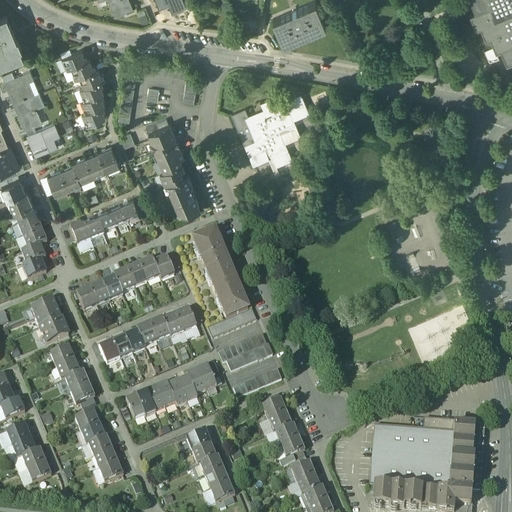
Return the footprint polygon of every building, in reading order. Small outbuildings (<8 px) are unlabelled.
[(98,0),(108,0),(115,17),(134,9),(129,0),(98,0)] [(183,0),(155,0),(159,9),(166,6),(166,4),(173,1),(177,11),(186,7),(183,0)] [(469,0),(474,12),(475,11),(475,12),(488,7),(488,6),(485,0),(469,0)] [(511,0),(485,0),(488,6),(488,7),(475,12),(475,11),(474,12),(469,14),(475,29),(480,27),(485,40),(490,38),(493,46),(495,51),(500,49),(511,44),(511,0)] [(315,1),(273,19),(283,43),(325,25),(315,1)] [(17,41),(7,15),(0,18),(0,66),(24,56),(20,48),(22,48),(18,40),(17,41)] [(511,44),(500,49),(506,64),(511,61),(511,44)] [(498,58),(495,51),(493,46),(484,50),(489,62),(498,58)] [(81,49),(62,57),(67,69),(71,67),(90,59),(88,59),(86,56),(85,57),(81,49)] [(90,59),(71,67),(75,78),(79,76),(98,68),(96,68),(95,66),(93,66),(90,59)] [(98,68),(79,76),(84,87),(105,78),(104,75),(102,76),(98,68)] [(14,77),(4,82),(13,104),(39,93),(35,95),(34,94),(31,95),(26,83),(34,80),(30,71),(14,77)] [(12,72),(2,77),(4,82),(14,77),(12,72)] [(473,84),(476,75),(468,73),(466,82),(473,84)] [(84,87),(80,89),(85,100),(104,91),(101,84),(102,83),(101,80),(105,78),(84,87)] [(85,100),(81,101),(85,112),(105,104),(101,96),(104,95),(102,93),(104,92),(104,91),(85,100)] [(39,93),(13,104),(25,131),(27,130),(34,127),(42,124),(36,109),(44,105),(39,93)] [(300,94),(277,103),(274,96),(260,102),(263,109),(248,116),(245,109),(232,115),(244,145),(253,166),(269,159),(275,174),(279,173),(276,166),(292,160),(285,143),(300,137),(293,120),(309,113),(300,94)] [(85,112),(82,114),(87,125),(106,117),(102,109),(104,108),(103,105),(105,104),(85,112)] [(166,119),(156,123),(158,128),(168,124),(166,119)] [(72,126),(69,120),(63,122),(66,128),(72,126)] [(155,123),(146,127),(148,133),(158,129),(155,123)] [(158,129),(148,133),(155,149),(176,140),(174,137),(175,136),(170,123),(168,124),(158,128),(158,129)] [(36,131),(28,135),(35,149),(33,150),(36,156),(55,148),(50,137),(58,134),(54,124),(36,131)] [(131,134),(120,138),(123,143),(133,139),(131,134)] [(133,139),(123,143),(125,149),(135,145),(133,139)] [(155,149),(154,150),(158,161),(159,161),(182,151),(177,140),(155,149)] [(0,150),(0,175),(19,168),(10,147),(0,150)] [(119,166),(111,147),(98,153),(106,171),(119,166)] [(182,151),(159,161),(164,172),(183,164),(180,158),(183,154),(182,151)] [(98,153),(85,158),(93,177),(106,171),(98,153)] [(85,158),(72,163),(73,165),(80,182),(93,177),(85,158)] [(164,172),(160,173),(164,184),(169,182),(183,176),(181,170),(184,167),(183,164),(164,172)] [(73,165),(60,171),(68,189),(81,184),(80,182),(73,165)] [(60,171),(47,176),(55,195),(68,189),(60,171)] [(183,176),(169,182),(172,189),(169,190),(178,211),(180,210),(183,217),(200,209),(198,203),(199,203),(191,186),(193,185),(188,174),(183,176)] [(20,180),(2,188),(7,201),(9,200),(26,193),(20,180)] [(26,193),(9,200),(14,213),(33,205),(27,192),(26,193)] [(96,196),(89,199),(91,205),(98,202),(96,196)] [(141,218),(133,200),(120,205),(128,224),(141,218)] [(33,205),(14,213),(19,226),(36,219),(38,218),(33,205)] [(120,205),(108,211),(115,229),(128,224),(120,205)] [(115,229),(108,211),(95,216),(95,218),(103,235),(115,229)] [(95,218),(83,223),(90,242),(103,237),(103,235),(95,218)] [(19,226),(17,226),(23,239),(41,231),(36,219),(19,226)] [(90,242),(83,223),(69,229),(77,248),(90,242)] [(41,231),(23,239),(28,252),(40,247),(47,244),(41,231)] [(225,260),(214,234),(193,243),(204,269),(225,260)] [(28,252),(22,254),(27,267),(41,261),(45,259),(40,247),(28,252)] [(408,254),(411,270),(418,268),(415,253),(408,254)] [(166,258),(153,264),(160,279),(161,283),(174,277),(166,258)] [(152,260),(139,266),(147,285),(160,279),(153,264),(152,260)] [(225,260),(204,269),(215,295),(236,286),(225,260)] [(27,267),(22,269),(27,282),(46,274),(41,261),(27,267)] [(139,266),(126,271),(134,290),(147,285),(139,266)] [(126,271),(114,276),(115,278),(122,295),(134,290),(126,271)] [(115,278),(102,284),(110,302),(122,297),(122,295),(115,278)] [(102,284),(89,289),(97,308),(110,302),(102,284)] [(236,286),(215,295),(226,322),(247,313),(236,286)] [(97,308),(89,289),(76,294),(84,313),(97,308)] [(53,302),(31,311),(35,321),(57,311),(53,302)] [(57,311),(35,321),(39,330),(61,321),(57,311)] [(188,311),(175,316),(183,335),(196,330),(188,311)] [(226,322),(224,323),(228,334),(256,322),(251,311),(226,322)] [(4,312),(0,313),(0,326),(9,323),(4,312)] [(175,316),(163,322),(170,339),(171,340),(183,335),(175,316)] [(61,321),(39,330),(46,346),(68,337),(61,320),(61,321)] [(162,320),(149,325),(157,344),(170,339),(163,322),(162,320)] [(224,323),(218,325),(223,336),(228,334),(224,323)] [(157,344),(149,325),(137,330),(137,332),(144,349),(157,344)] [(218,325),(207,330),(212,341),(223,336),(218,325)] [(137,332),(125,337),(133,356),(145,351),(144,349),(137,332)] [(262,336),(257,338),(261,349),(263,348),(267,346),(262,336)] [(108,337),(96,341),(99,348),(111,343),(108,337)] [(125,337),(112,343),(120,362),(133,356),(125,337)] [(257,338),(251,341),(256,351),(258,350),(261,349),(257,338)] [(256,351),(251,341),(246,343),(250,353),(253,352),(256,351)] [(112,343),(99,348),(107,367),(120,362),(112,343)] [(250,353),(246,343),(240,345),(245,356),(247,355),(250,353)] [(245,356),(240,345),(235,348),(239,358),(242,357),(245,356)] [(267,346),(263,348),(267,358),(267,359),(273,357),(268,346),(267,346)] [(239,358),(235,348),(229,350),(234,360),(237,359),(239,358)] [(261,349),(258,350),(262,360),(267,358),(263,348),(261,349)] [(69,349),(50,357),(56,370),(75,362),(69,349)] [(229,350),(224,352),(228,363),(232,361),(234,360),(229,350)] [(256,351),(253,352),(257,362),(262,360),(258,350),(256,351)] [(224,352),(218,355),(223,365),(227,363),(228,363),(224,352)] [(250,353),(247,355),(252,365),(257,362),(253,352),(250,353)] [(188,361),(186,355),(179,358),(182,364),(188,361)] [(245,356),(242,357),(246,367),(252,365),(247,355),(245,356)] [(239,358),(237,359),(241,369),(246,367),(242,357),(239,358)] [(234,360),(232,361),(236,371),(241,369),(237,359),(234,360)] [(236,371),(232,361),(228,363),(227,363),(231,373),(236,371)] [(75,362),(56,370),(61,383),(65,381),(80,375),(75,362)] [(219,380),(213,365),(207,367),(214,383),(215,383),(214,382),(219,380)] [(214,383),(207,367),(197,372),(206,393),(216,389),(214,383)] [(281,381),(277,371),(272,373),(276,383),(281,381)] [(197,372),(191,374),(193,377),(188,379),(189,382),(196,397),(206,393),(197,372)] [(276,383),(272,373),(266,375),(270,386),(276,383)] [(80,375),(65,381),(70,394),(89,386),(84,374),(80,375)] [(270,386),(266,375),(260,378),(265,388),(270,386)] [(3,377),(0,378),(0,393),(9,390),(3,377)] [(265,388),(260,378),(255,380),(259,390),(265,388)] [(259,390),(255,380),(249,382),(254,393),(259,390)] [(189,382),(185,384),(183,381),(178,383),(187,405),(197,400),(196,397),(189,382)] [(254,393),(249,382),(244,385),(248,395),(254,393)] [(178,383),(167,387),(175,406),(177,409),(187,405),(178,383)] [(166,384),(156,389),(165,410),(175,406),(167,387),(166,384)] [(248,395),(244,385),(238,387),(243,397),(248,395)] [(89,386),(70,394),(76,407),(80,406),(93,400),(95,400),(89,386)] [(243,397),(238,387),(233,389),(237,400),(243,397)] [(165,410),(156,389),(146,393),(147,395),(155,415),(165,410)] [(9,390),(0,393),(0,409),(14,403),(9,390)] [(147,395),(137,399),(145,418),(145,419),(155,415),(147,395)] [(278,396),(265,401),(268,407),(280,401),(278,396)] [(136,397),(125,402),(134,422),(145,418),(137,399),(136,397)] [(93,400),(80,406),(82,411),(95,406),(93,400)] [(14,403),(0,409),(6,422),(25,414),(19,401),(14,403)] [(268,407),(262,409),(268,422),(286,414),(281,401),(280,401),(268,407)] [(95,406),(82,411),(85,417),(94,413),(98,412),(95,406)] [(85,417),(75,421),(81,434),(99,426),(94,413),(85,417)] [(286,414),(268,422),(273,435),(275,435),(292,427),(286,414)] [(423,431),(374,428),(370,488),(422,491),(450,494),(450,490),(455,425),(455,423),(424,420),(423,431)] [(485,427),(455,425),(450,490),(472,492),(480,493),(482,468),(485,427)] [(99,426),(81,434),(86,447),(88,446),(105,439),(99,426)] [(228,435),(224,426),(219,428),(223,437),(228,435)] [(25,427),(6,435),(12,448),(30,440),(25,427)] [(292,427),(275,435),(280,447),(299,440),(294,427),(292,427)] [(205,433),(187,441),(192,454),(211,446),(205,433)] [(105,439),(88,446),(93,459),(112,451),(106,438),(105,439)] [(30,440),(12,448),(17,461),(22,459),(36,453),(30,440)] [(305,453),(299,440),(280,447),(286,460),(286,461),(293,458),(303,454),(305,453)] [(211,446),(192,454),(197,467),(199,466),(216,459),(211,446)] [(36,453),(22,459),(27,472),(46,464),(40,451),(36,453)] [(112,451),(93,459),(99,472),(117,464),(112,451)] [(303,454),(293,458),(295,463),(305,459),(303,454)] [(216,459),(199,466),(205,479),(224,471),(218,458),(216,459)] [(293,458),(286,461),(286,460),(279,463),(282,469),(288,466),(295,463),(293,458)] [(305,459),(295,463),(288,466),(291,472),(307,465),(305,459)] [(46,464),(27,472),(32,485),(51,477),(46,464)] [(117,464),(99,472),(104,486),(123,478),(117,464)] [(307,465),(291,472),(296,485),(315,477),(310,464),(307,465)] [(224,471),(205,479),(210,492),(229,484),(224,471)] [(99,472),(93,475),(99,488),(104,486),(99,472)] [(315,477),(296,485),(302,498),(303,497),(320,490),(315,477)] [(229,484),(210,492),(216,506),(224,503),(235,498),(229,484)] [(422,491),(374,488),(372,508),(421,511),(422,491)] [(320,490),(303,497),(309,510),(328,502),(322,489),(320,490)] [(470,511),(472,492),(450,490),(450,494),(422,491),(421,511),(430,511),(470,511)] [(331,511),(328,502),(309,510),(306,511),(305,511),(331,511)] [(216,506),(219,511),(226,508),(224,503),(216,506)] [(257,503),(250,505),(253,511),(256,511),(260,511),(257,503)]
